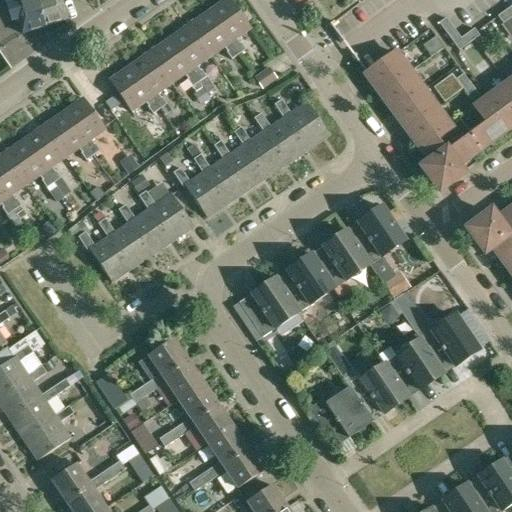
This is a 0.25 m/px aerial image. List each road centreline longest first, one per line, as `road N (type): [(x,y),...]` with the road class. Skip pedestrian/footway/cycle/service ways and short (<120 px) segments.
road 1 (residential): [(352,511),(206,293)]
road 2 (residential): [(206,293),(172,301),(107,342),(93,342),(26,254)]
road 3 (residential): [(206,293),(213,280),(381,160)]
road 4 (residential): [(270,0),(381,160)]
road 5 (residential): [(0,98),(137,0)]
road 6 (residential): [(429,230),(511,353)]
